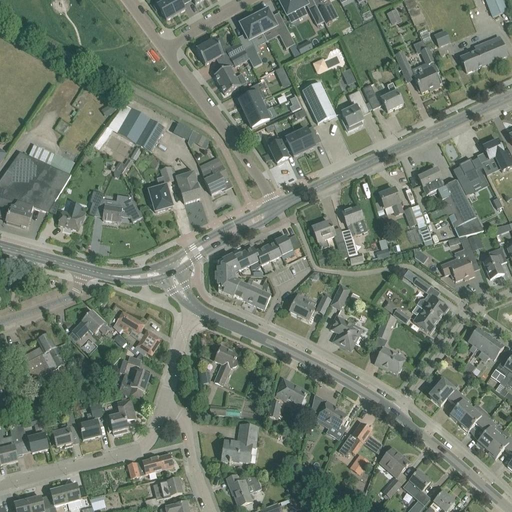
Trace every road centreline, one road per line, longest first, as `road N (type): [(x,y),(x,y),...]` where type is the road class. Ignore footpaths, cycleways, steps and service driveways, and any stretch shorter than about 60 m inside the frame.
road 1 (tertiary): [(274,206),(511,94)]
road 2 (tertiary): [(399,413),(193,307)]
road 3 (residential): [(164,49),(274,206)]
road 4 (residential): [(0,482),(139,448),(161,406)]
road 5 (tertiary): [(511,511),(399,413)]
road 6 (residential): [(399,413),(472,311)]
road 7 (tertiary): [(171,274),(259,224),(274,206)]
road 8 (residential): [(211,511),(183,414),(161,406)]
road 9 (tertiary): [(274,206),(165,263)]
